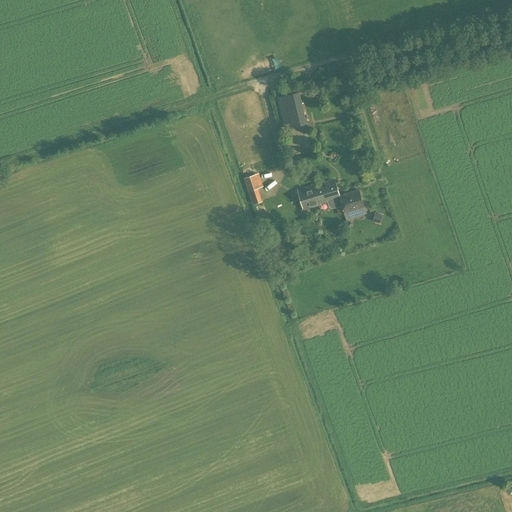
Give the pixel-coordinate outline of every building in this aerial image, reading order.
[(306,122),(299,91),(276,96),(284,127),(306,122)] [(340,103),(332,105),(335,112),(342,109),(340,103)] [(244,178),(252,204),(262,201),(257,188),(263,186),(258,173),(244,178)] [(335,180),(320,184),(323,195),(316,197),(318,206),(327,203),(328,204),(329,207),(332,208),(334,208),(336,207),(338,215),(344,213),(364,208),(359,190),(340,196),(335,180)] [(323,195),(320,184),(297,191),(303,210),(318,206),(316,197),(323,195)]
